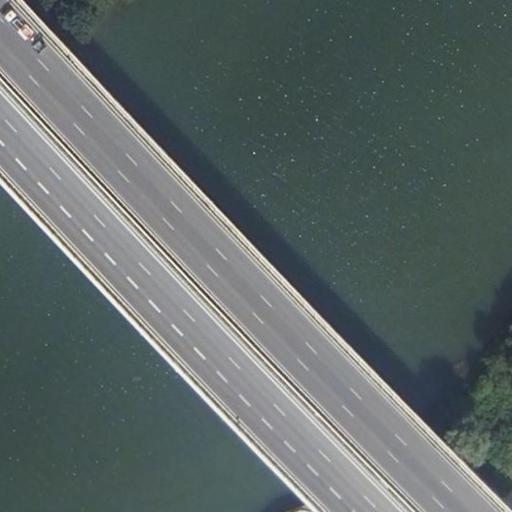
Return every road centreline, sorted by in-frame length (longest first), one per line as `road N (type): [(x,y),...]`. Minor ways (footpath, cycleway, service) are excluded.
road 1 (motorway): [(467,511),(223,268),(0,28)]
road 2 (motorway): [(0,120),(374,511)]
